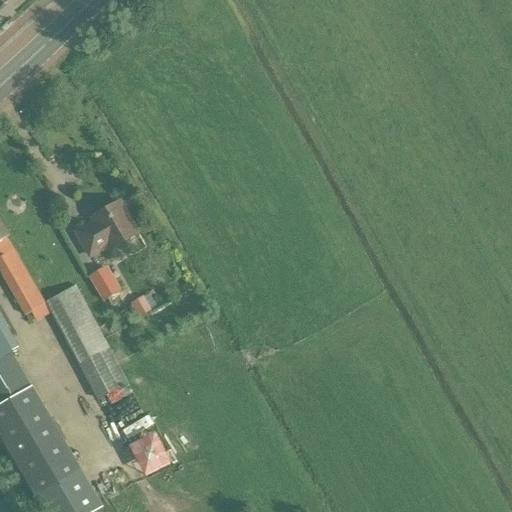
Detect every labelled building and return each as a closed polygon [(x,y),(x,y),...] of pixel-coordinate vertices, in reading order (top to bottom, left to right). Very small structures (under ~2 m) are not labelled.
[(111,250),(138,234),(120,203),(93,219),(95,223),(76,233),(90,257),(109,246),(111,250)] [(0,271),(26,316),(45,305),(6,238),(8,236),(0,223),(0,271)] [(102,303),(121,292),(107,267),(88,278),(102,303)] [(0,359),(12,353),(0,332),(0,359)] [(84,474),(33,387),(0,406),(0,439),(37,502),(84,474)]
